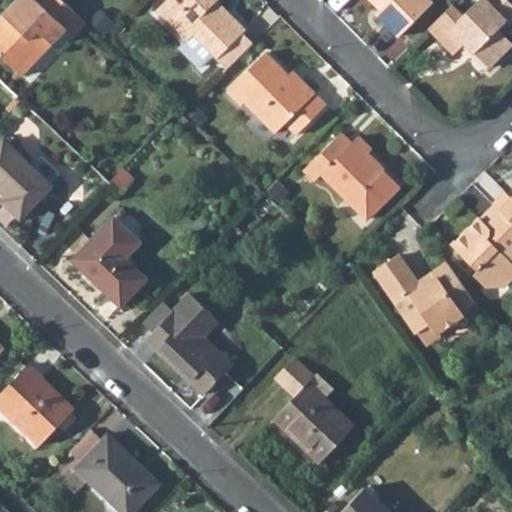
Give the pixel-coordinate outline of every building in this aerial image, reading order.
[(0,55),(21,76),(65,30),(72,37),(85,23),(60,0),(17,0),(3,15),(8,20),(1,27),(0,25),(0,55)] [(193,35),(217,58),(243,32),(246,29),(226,9),(223,11),(214,3),(216,0),(167,0),(156,11),(186,42),(193,35)] [(381,0),(372,0),(380,8),(385,4),(381,0)] [(434,1),(432,0),(381,0),(385,4),(380,8),(377,12),(400,35),(434,1)] [(466,42),(490,66),(511,43),(511,39),(500,27),(507,20),(510,23),(511,20),(511,0),(477,0),(463,14),(453,3),(429,27),(455,53),(466,42)] [(243,32),(217,58),(228,69),(254,43),(243,32)] [(286,123),(297,134),(327,104),(300,78),(294,84),(287,77),(289,75),(266,52),(227,91),(242,106),(245,102),(276,133),(286,123)] [(300,78),(294,71),(289,75),(287,77),(294,84),(300,78)] [(322,174),(368,219),(401,185),(369,153),(372,149),(359,136),(352,143),(341,132),(306,168),(317,179),(322,174)] [(1,201),(20,219),(52,186),(4,140),(0,144),(0,191),(6,197),(1,201)] [(511,197),(511,199),(505,191),(493,204),(500,212),(511,223),(511,197)] [(500,212),(493,204),(479,218),(487,225),(500,212)] [(473,275),(485,286),(502,286),(511,276),(511,223),(500,212),(487,225),(479,218),(451,245),(477,271),(473,275)] [(71,260),(120,307),(147,279),(124,258),(139,243),(112,217),(98,233),(71,260)] [(374,272),(416,332),(417,331),(429,323),(436,333),(437,332),(462,315),(460,311),(474,302),(448,265),(440,271),(438,268),(426,276),(425,284),(419,288),(413,279),(415,278),(398,255),(374,272)] [(448,265),(446,262),(438,268),(440,271),(448,265)] [(426,276),(418,282),(415,278),(413,279),(419,288),(425,284),(426,276)] [(151,333),(145,340),(183,375),(186,371),(193,377),(189,381),(204,394),(232,364),(201,336),(217,320),(188,294),(172,311),(151,333)] [(172,311),(162,302),(142,324),(151,333),(172,311)] [(417,331),(427,344),(439,335),(437,332),(436,333),(429,323),(417,331)] [(295,395),(273,418),(319,462),(354,426),(325,397),(308,381),(313,376),(294,357),(275,376),(295,395)] [(28,365),(0,393),(0,407),(39,445),(59,425),(70,413),(74,409),(28,365)] [(186,371),(183,375),(189,381),(193,377),(186,371)] [(334,388),(317,372),(313,376),(308,381),(325,397),(334,388)] [(59,425),(64,430),(76,418),(70,413),(59,425)] [(80,462),(101,440),(90,429),(69,451),(80,462)] [(75,468),(63,481),(76,493),(87,481),(120,511),(133,511),(157,486),(138,468),(141,465),(107,434),(101,440),(80,462),(75,468)] [(157,486),(160,484),(141,465),(138,468),(157,486)] [(391,511),(365,486),(340,511),(391,511)]
